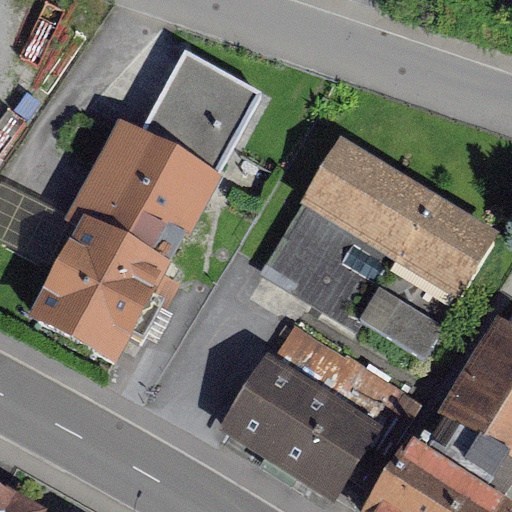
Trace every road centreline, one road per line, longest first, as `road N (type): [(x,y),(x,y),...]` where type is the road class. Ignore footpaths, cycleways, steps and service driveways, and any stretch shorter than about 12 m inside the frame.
road 1 (residential): [(203,0),(511,111)]
road 2 (primary): [(206,511),(0,396)]
